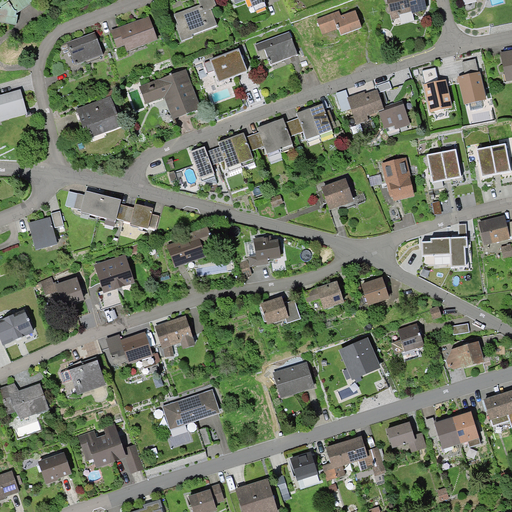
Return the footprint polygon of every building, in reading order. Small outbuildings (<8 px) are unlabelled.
[(0,0),(0,21),(16,25),(18,15),(16,15),(16,13),(35,0),(0,0)] [(198,0),(200,4),(203,11),(211,8),(217,6),(214,0),(198,0)] [(386,0),(392,19),(400,17),(399,14),(412,11),(412,13),(427,9),(424,0),(386,0)] [(266,6),(264,2),(254,6),(255,11),(266,6)] [(195,6),(174,14),(177,23),(175,24),(181,41),(193,37),(192,34),(217,25),(211,8),(203,11),(200,4),(195,6)] [(339,10),(317,19),(322,35),(339,29),(341,35),(362,27),(355,10),(341,15),(339,10)] [(125,45),(127,51),(158,39),(149,16),(138,20),(118,27),(125,45)] [(125,45),(118,27),(110,30),(117,48),(125,45)] [(298,54),(289,31),(255,44),(258,51),(264,48),(271,65),(285,59),(298,54)] [(104,54),(95,32),(86,35),(67,42),(76,65),(104,54)] [(248,71),(239,48),(210,59),(210,61),(214,70),(219,82),(248,71)] [(511,49),(509,50),(500,52),(504,74),(506,82),(511,80),(511,49)] [(462,62),(465,75),(478,72),(475,59),(462,62)] [(214,70),(210,61),(204,63),(208,73),(214,70)] [(435,68),(422,71),(425,84),(438,81),(435,68)] [(159,78),(139,86),(146,104),(164,97),(173,119),(182,115),(202,108),(186,69),(160,79),(159,78)] [(487,99),(480,71),(478,72),(465,75),(457,76),(464,104),(469,103),(481,100),(487,99)] [(453,107),(446,79),(438,81),(425,84),(423,84),(430,113),(453,107)] [(375,86),(376,90),(378,89),(379,92),(384,91),(392,88),(389,81),(375,86)] [(0,93),(0,121),(27,113),(26,109),(20,89),(0,94),(0,93)] [(346,89),(336,93),(342,112),(351,109),(347,97),(349,97),(346,89)] [(349,97),(347,97),(351,109),(357,125),(369,120),(367,116),(379,112),(379,111),(384,109),(383,107),(379,92),(378,89),(376,90),(365,93),(365,91),(353,95),(349,97)] [(387,100),(384,91),(379,92),(383,107),(386,106),(387,100)] [(122,126),(111,96),(76,109),(88,139),(122,126)] [(410,124),(402,100),(392,104),(386,106),(383,107),(384,109),(379,111),(379,112),(385,129),(394,125),(395,129),(410,124)] [(483,107),(481,100),(469,103),(471,110),(483,107)] [(314,106),(310,108),(320,135),(332,130),(332,128),(330,123),(325,111),(322,103),(314,106)] [(320,135),(310,108),(304,110),(296,113),(298,118),(303,132),(306,139),(307,139),(320,135)] [(329,110),(325,111),(330,123),(334,121),(329,110)] [(285,122),(283,118),(276,120),(270,123),(280,149),(292,144),(293,144),(290,136),(285,122)] [(298,118),(285,122),(290,136),(303,132),(298,118)] [(263,125),(258,127),(259,132),(264,146),(267,153),(268,153),(280,149),(270,123),(263,125)] [(245,137),(244,132),(237,135),(230,137),(240,163),(253,158),(251,151),(245,137)] [(259,132),(245,137),(251,151),(264,146),(259,132)] [(223,140),(218,142),(220,147),(225,160),(228,168),(240,163),(230,137),(223,140)] [(506,143),(491,146),(497,174),(499,174),(511,171),(506,143)] [(207,152),(204,146),(197,149),(191,151),(201,178),(214,174),(215,173),(212,165),(207,152)] [(497,174),(491,146),(477,149),(483,177),(495,175),(497,174)] [(220,147),(207,152),(212,165),(225,160),(220,147)] [(456,148),(441,151),(447,179),(449,179),(462,177),(456,148)] [(447,179),(441,151),(427,154),(433,182),(445,180),(447,179)] [(407,157),(381,163),(386,183),(387,183),(390,197),(393,196),(394,201),(415,196),(410,176),(411,176),(407,157)] [(254,162),(253,158),(240,163),(241,167),(254,162)] [(241,167),(240,163),(228,168),(229,171),(241,167)] [(175,172),(169,174),(171,181),(177,180),(175,172)] [(383,183),(380,174),(369,177),(371,186),(383,183)] [(354,201),(346,178),(321,187),(330,210),(340,206),(354,201)] [(78,194),(69,191),(65,206),(74,208),(78,194)] [(98,216),(103,195),(95,193),(86,191),(84,195),(81,210),(80,211),(98,216)] [(81,210),(84,195),(78,193),(78,194),(74,208),(81,210)] [(112,197),(103,195),(98,216),(106,218),(116,220),(116,218),(120,204),(121,199),(112,197)] [(439,201),(432,203),(434,215),(442,214),(439,201)] [(145,206),(135,203),(134,208),(130,222),(130,224),(148,228),(148,227),(152,214),(153,208),(145,206)] [(127,206),(120,204),(116,218),(124,220),(127,206)] [(134,208),(127,206),(124,220),(130,222),(134,208)] [(64,225),(60,211),(51,213),(55,228),(64,225)] [(159,216),(152,214),(148,227),(156,229),(159,216)] [(506,223),(505,215),(491,218),(478,221),(484,245),(509,239),(510,239),(510,236),(506,223)] [(46,218),(28,222),(36,250),(57,244),(50,217),(46,218)] [(116,220),(106,218),(104,224),(114,226),(116,220)] [(459,235),(459,237),(467,236),(466,224),(458,224),(459,235)] [(187,238),(167,245),(175,267),(182,265),(206,257),(202,244),(213,240),(208,226),(186,234),(187,238)] [(261,237),(254,238),(256,255),(248,256),(250,267),(268,264),(267,259),(281,257),(278,239),(272,240),(271,235),(261,237)] [(452,237),(450,237),(451,254),(451,268),(466,267),(466,247),(468,247),(467,236),(459,237),(456,237),(452,237)] [(451,254),(450,237),(431,238),(431,241),(422,242),(422,255),(451,254)] [(511,248),(511,244),(501,247),(503,258),(511,255),(511,248)] [(135,283),(126,255),(94,265),(104,293),(135,283)] [(252,275),(247,260),(239,263),(244,278),(252,275)] [(52,277),(41,281),(46,295),(56,291),(62,308),(85,300),(77,277),(57,284),(56,281),(54,282),(52,277)] [(386,287),(383,277),(361,284),(368,305),(389,298),(386,287)] [(326,284),(317,287),(320,298),(324,309),(344,302),(337,280),(326,284)] [(320,298),(317,287),(304,291),(307,302),(320,298)] [(271,300),(261,303),(262,307),(266,321),(267,324),(285,318),(289,317),(284,303),(282,296),(271,300)] [(294,300),(284,303),(289,317),(285,318),(287,323),(301,319),(294,300)] [(438,306),(430,309),(433,319),(441,316),(438,306)] [(34,332),(24,309),(0,319),(0,338),(3,345),(19,338),(34,332)] [(196,344),(186,315),(168,321),(155,326),(163,349),(165,356),(174,356),(172,345),(181,342),(183,349),(196,344)] [(420,333),(417,323),(398,330),(405,352),(417,348),(418,349),(425,347),(420,333)] [(452,326),(454,335),(470,332),(468,323),(452,326)] [(153,354),(145,332),(133,336),(121,339),(121,340),(126,354),(129,364),(142,360),(152,356),(153,356),(153,354)] [(119,334),(106,338),(112,356),(118,353),(119,356),(126,354),(121,340),(121,339),(119,334)] [(381,367),(368,337),(339,350),(347,369),(351,378),(352,380),(355,379),(360,376),(381,367)] [(485,361),(479,341),(451,349),(446,359),(449,367),(455,370),(485,361)] [(158,352),(153,354),(153,356),(152,356),(155,365),(158,363),(161,360),(158,352)] [(152,356),(142,360),(145,368),(155,365),(152,356)] [(106,385),(96,357),(83,361),(81,362),(81,360),(68,367),(68,370),(72,379),(77,395),(106,385)] [(315,387),(307,362),(273,372),(281,398),(304,391),(315,387)] [(351,378),(347,369),(343,371),(347,379),(351,378)] [(72,379),(68,370),(60,373),(64,382),(72,379)] [(164,386),(161,376),(154,379),(156,388),(164,386)] [(49,409),(40,383),(23,389),(19,390),(14,383),(0,387),(0,393),(8,414),(16,411),(20,419),(49,409)] [(511,389),(510,391),(501,393),(510,421),(511,428),(511,389)] [(220,413),(213,390),(162,406),(170,429),(203,419),(220,413)] [(510,421),(501,393),(492,396),(483,399),(490,420),(493,426),(510,421)] [(461,414),(452,417),(461,443),(467,441),(469,448),(481,444),(471,411),(461,414)] [(435,422),(433,417),(425,420),(430,437),(438,435),(434,422),(435,422)] [(461,443),(452,417),(443,420),(435,422),(434,422),(438,435),(442,449),(461,443)] [(398,425),(386,429),(393,448),(409,443),(416,441),(414,435),(409,421),(398,425)] [(95,430),(78,436),(87,461),(93,459),(97,468),(116,461),(126,458),(127,457),(124,449),(114,423),(103,427),(106,434),(97,437),(95,430)] [(422,432),(414,435),(416,441),(409,443),(412,452),(427,447),(422,432)] [(350,440),(344,441),(351,463),(358,461),(361,471),(372,468),(366,451),(362,436),(350,440)] [(351,463),(344,441),(338,443),(326,447),(331,463),(333,469),(335,468),(338,478),(346,475),(343,466),(351,463)] [(135,445),(124,449),(127,457),(126,458),(131,474),(144,469),(135,445)] [(378,447),(366,451),(372,468),(373,468),(375,476),(386,473),(378,447)] [(300,455),(290,458),(297,481),(318,474),(311,451),(300,455)] [(72,473),(64,452),(38,461),(46,484),(59,480),(58,478),(62,477),(72,473)] [(327,481),(338,478),(335,468),(333,469),(331,463),(322,466),(327,481)] [(12,470),(0,474),(0,500),(6,498),(6,497),(10,495),(20,492),(12,470)] [(284,475),(275,478),(278,487),(279,487),(283,501),(290,498),(284,475)] [(252,483),(235,489),(242,511),(278,511),(268,478),(252,483)] [(210,487),(210,489),(215,504),(225,501),(219,484),(210,487)] [(446,488),(437,491),(441,501),(449,498),(446,488)] [(215,504),(210,489),(200,492),(188,496),(193,511),(212,511),(217,511),(215,504)] [(164,511),(160,499),(150,502),(143,504),(144,508),(130,511),(163,511),(164,511)]
